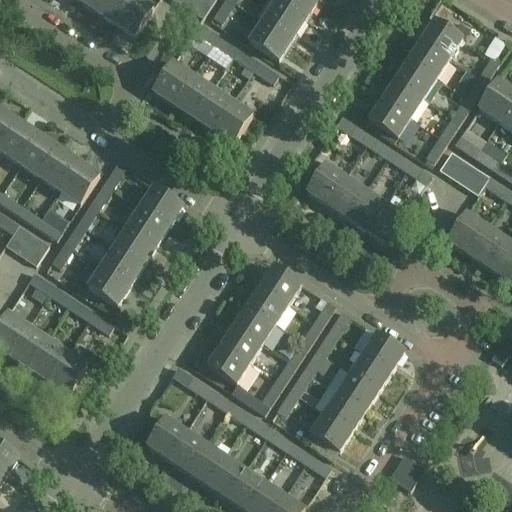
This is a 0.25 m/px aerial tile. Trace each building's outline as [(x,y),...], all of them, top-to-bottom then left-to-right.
[(75,0),(73,3),(93,16),(103,0),(75,0)] [(131,0),(103,0),(93,16),(113,29),(131,0)] [(152,12),(133,0),(131,0),(113,29),(133,42),(152,12)] [(189,0),(176,0),(174,3),(183,9),(189,0)] [(202,0),(189,0),(183,9),(192,15),(202,0)] [(215,1),(212,0),(202,0),(192,15),(202,22),(215,1)] [(317,5),(309,0),(277,0),(274,5),(304,25),(317,5)] [(235,7),(226,2),(213,22),(221,28),(235,7)] [(292,44),(304,25),(274,5),(261,25),(292,44)] [(420,45),(449,64),(463,44),(433,24),(420,45)] [(278,65),(292,44),(261,25),(248,45),(278,65)] [(212,48),(218,39),(198,27),(193,35),(212,48)] [(478,46),(490,52),(499,35),(487,28),(478,46)] [(212,48),(232,61),(238,52),(218,39),(212,48)] [(407,64),(436,84),(449,64),(420,45),(407,64)] [(232,61),(252,73),(257,65),(238,52),(232,61)] [(477,82),(486,87),(499,67),(490,62),(477,82)] [(394,84),(424,103),(436,84),(407,64),(394,84)] [(257,65),(252,73),(273,87),(279,79),(257,65)] [(152,96),(172,109),(191,80),(171,67),(152,96)] [(211,93),(191,80),(172,109),(192,122),(211,93)] [(464,101),(473,107),(486,87),(477,82),(464,101)] [(394,84),(381,104),(411,123),(424,103),(394,84)] [(498,127),(511,105),(511,94),(497,85),(478,114),(498,127)] [(211,93),(192,122),(212,135),(231,106),(211,93)] [(451,121),(460,127),(473,107),(464,101),(451,121)] [(411,123),(381,104),(368,124),(398,143),(411,123)] [(511,105),(498,127),(511,136),(511,105)] [(251,119),(231,106),(212,135),(232,149),(251,119)] [(0,155),(19,127),(0,114),(0,155)] [(438,141),(448,147),(460,127),(451,121),(438,141)] [(38,140),(19,127),(0,155),(0,156),(19,169),(38,140)] [(346,136),(366,150),(372,141),(352,127),(346,136)] [(58,153),(38,140),(19,169),(39,182),(58,153)] [(474,163),(481,153),(460,140),(454,149),(474,163)] [(372,141),(366,150),(386,163),(392,154),(372,141)] [(448,147),(438,141),(425,161),(435,167),(448,147)] [(78,167),(58,153),(39,182),(59,195),(78,167)] [(500,166),(481,153),(474,163),(494,176),(500,166)] [(386,163),(405,176),(411,167),(392,154),(386,163)] [(439,174),(447,179),(458,162),(450,157),(439,174)] [(447,179),(457,186),(468,169),(458,162),(447,179)] [(511,174),(500,166),(494,176),(511,187),(511,174)] [(78,167),(59,195),(79,209),(98,180),(78,167)] [(411,167),(405,176),(426,189),(432,180),(411,167)] [(103,189),(112,195),(126,174),(117,168),(103,189)] [(306,197),(326,210),(345,182),(325,168),(306,197)] [(457,186),(468,193),(479,175),(468,169),(457,186)] [(488,181),(479,175),(468,193),(477,198),(483,190),(488,181)] [(488,181),(483,190),(504,204),(510,195),(488,181)] [(365,195),(345,182),(326,210),(346,224),(365,195)] [(112,195),(103,189),(90,208),(99,214),(112,195)] [(139,212),(168,232),(181,211),(152,192),(139,212)] [(365,237),(384,208),(365,195),(346,224),(365,237)] [(21,209),(1,196),(0,198),(0,208),(15,218),(21,209)] [(99,214),(90,208),(77,228),(86,234),(99,214)] [(404,221),(384,208),(365,237),(385,250),(404,221)] [(41,222),(21,209),(15,218),(35,231),(41,222)] [(168,232),(139,212),(126,232),(155,251),(168,232)] [(0,230),(13,239),(19,230),(0,217),(0,230)] [(467,260),(486,230),(466,217),(447,247),(467,260)] [(41,222),(35,231),(57,245),(63,237),(41,222)] [(86,234),(77,228),(64,247),(73,253),(86,234)] [(19,230),(13,239),(6,250),(16,257),(29,237),(19,230)] [(467,260),(487,273),(506,243),(486,230),(467,260)] [(155,251),(126,232),(113,252),(143,271),(155,251)] [(39,243),(29,237),(16,257),(26,263),(39,243)] [(39,243),(26,263),(36,270),(49,250),(39,243)] [(511,247),(506,243),(487,273),(506,286),(511,276),(511,247)] [(73,253),(64,247),(51,267),(60,273),(73,253)] [(143,271),(113,252),(100,271),(130,290),(143,271)] [(130,290),(100,271),(87,291),(117,311),(130,290)] [(259,291),(288,310),(301,290),(272,271),(259,291)] [(28,287),(47,299),(53,290),(34,278),(28,287)] [(47,299),(67,312),(73,303),(53,290),(47,299)] [(246,310),(275,329),(288,310),(259,291),(246,310)] [(313,326),(322,332),(335,311),(326,306),(320,302),(314,310),(321,314),(313,326)] [(67,312),(87,325),(93,316),(73,303),(67,312)] [(234,330),(263,349),(275,329),(246,310),(234,330)] [(93,316),(87,325),(102,335),(100,339),(103,341),(106,338),(108,339),(115,330),(93,316)] [(328,336),(337,342),(351,321),(342,316),(328,336)] [(0,327),(0,354),(8,360),(27,331),(7,318),(0,327)] [(300,345),(309,351),(322,332),(313,326),(300,345)] [(221,349),(250,368),(263,349),(234,330),(221,349)] [(8,360),(28,373),(47,344),(27,331),(8,360)] [(315,356),(324,361),(337,342),(328,336),(315,356)] [(362,358),(391,377),(404,357),(376,338),(362,358)] [(462,338),(458,353),(476,358),(480,344),(462,338)] [(28,373),(48,386),(67,357),(47,344),(28,373)] [(287,365),(296,371),(309,351),(300,345),(287,365)] [(492,363),(502,370),(511,354),(511,350),(504,345),(492,363)] [(250,368),(221,349),(208,369),(237,388),(250,368)] [(324,361),(315,356),(302,375),(311,381),(324,361)] [(87,370),(67,357),(48,386),(68,399),(87,370)] [(349,378),(378,397),(391,377),(362,358),(349,378)] [(274,385),(283,390),(296,371),(287,365),(274,385)] [(302,375),(290,395),(298,401),(311,381),(302,375)] [(336,397),(365,416),(378,397),(349,378),(336,397)] [(206,403),(212,394),(193,382),(187,391),(206,403)] [(283,390),(274,385),(261,406),(270,411),(283,390)] [(206,403),(226,416),(232,407),(212,394),(206,403)] [(276,416),(285,421),(298,401),(290,395),(276,416)] [(323,417),(352,436),(365,416),(336,397),(323,417)] [(232,407),(226,416),(246,429),(251,420),(232,407)] [(352,436),(323,417),(310,437),(339,456),(352,436)] [(246,429),(265,442),(271,433),(251,420),(246,429)] [(146,451),(166,464),(185,435),(165,421),(146,451)] [(278,465),(285,455),(291,446),(271,433),(265,442),(258,453),(278,465)] [(205,448),(185,435),(166,464),(186,477),(205,448)] [(285,455),(305,468),(311,459),(291,446),(285,455)] [(186,477),(206,490),(225,461),(205,448),(186,477)] [(403,484),(418,462),(398,448),(383,471),(403,484)] [(0,480),(4,483),(17,463),(0,451),(0,480)] [(311,459),(305,468),(326,482),(332,473),(311,459)] [(225,461),(206,490),(225,503),(245,474),(225,461)] [(225,503),(239,511),(247,511),(264,487),(245,474),(225,503)] [(247,511),(275,511),(284,499),(264,487),(247,511)] [(303,511),(284,499),(275,511),(303,511)]
